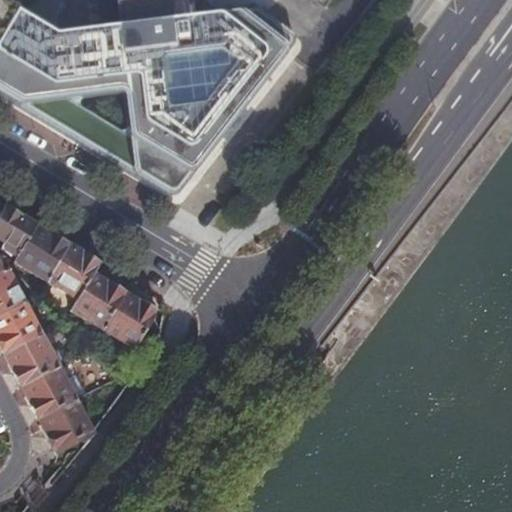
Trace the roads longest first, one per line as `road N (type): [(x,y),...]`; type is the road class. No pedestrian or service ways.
road 1 (primary): [(172,511),(511,50)]
road 2 (primary): [(482,0),(251,303)]
road 3 (tertiary): [(0,147),(251,303)]
road 4 (primary): [(251,303),(99,511)]
